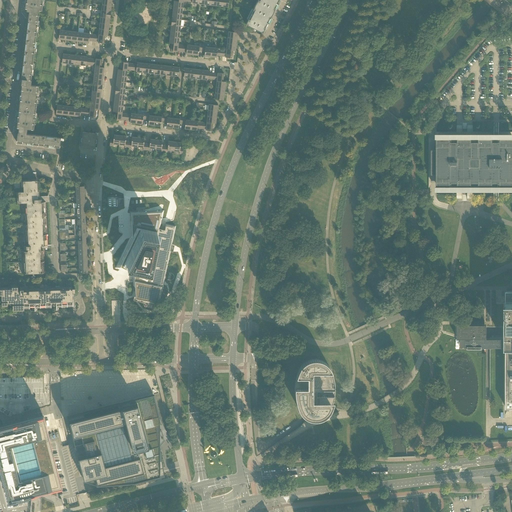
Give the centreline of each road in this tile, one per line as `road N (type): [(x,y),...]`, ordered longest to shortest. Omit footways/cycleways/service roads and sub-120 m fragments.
road 1 (secondary): [(313,0),(219,201),(193,327)]
road 2 (secondary): [(234,326),(265,174),(348,0)]
road 3 (secondary): [(471,461),(241,476)]
road 4 (residential): [(57,173),(7,155),(22,0)]
road 5 (residential): [(103,125),(217,140),(250,69)]
road 6 (secondary): [(275,494),(464,475)]
road 7 (residential): [(111,52),(59,46),(54,86),(55,120),(103,125)]
road 8 (residential): [(250,69),(111,52)]
road 9 (residential): [(80,294),(78,277),(55,270),(57,173)]
